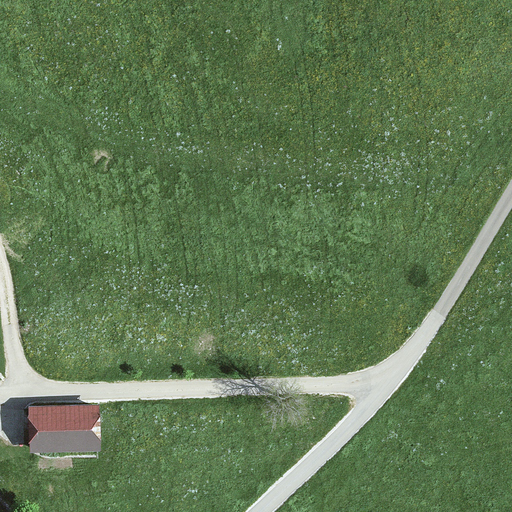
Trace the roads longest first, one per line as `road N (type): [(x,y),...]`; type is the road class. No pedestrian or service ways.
road 1 (unclassified): [(384,373),(341,384),(0,391)]
road 2 (unclassified): [(511,195),(421,341),(384,373)]
road 3 (unclassified): [(256,511),(358,412),(384,373)]
